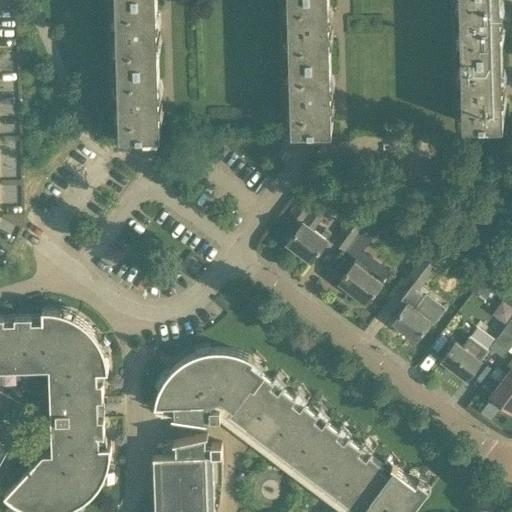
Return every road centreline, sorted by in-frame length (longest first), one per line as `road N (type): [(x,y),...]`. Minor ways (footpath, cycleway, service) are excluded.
road 1 (residential): [(232,256),(511,468)]
road 2 (residential): [(439,152),(302,161),(232,256)]
road 3 (residential): [(53,253),(127,307),(165,314),(203,295),(232,256)]
